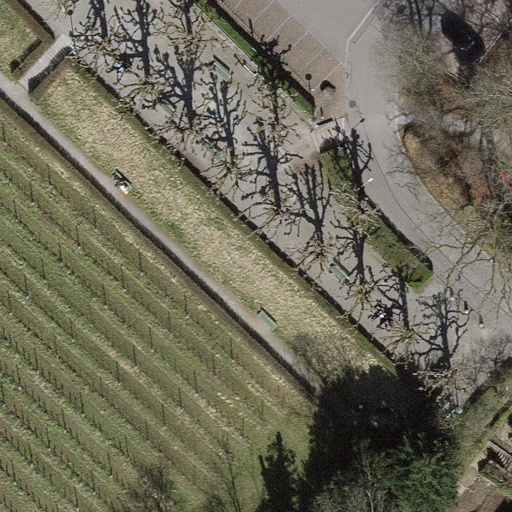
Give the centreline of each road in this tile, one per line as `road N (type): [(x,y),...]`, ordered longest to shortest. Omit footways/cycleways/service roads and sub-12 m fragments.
road 1 (residential): [(413,0),(373,56),(364,94),(379,178),(511,317)]
road 2 (track): [(511,144),(397,116),(366,124)]
